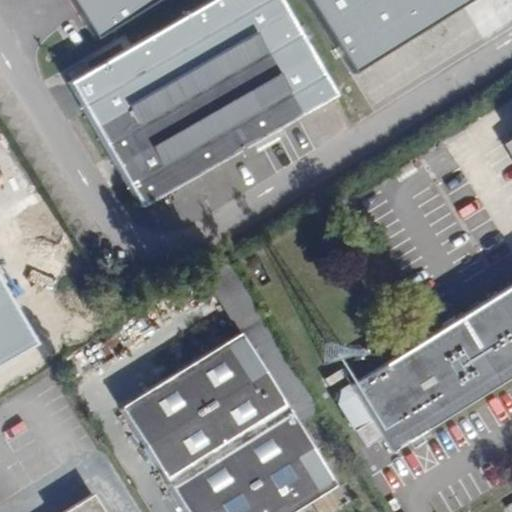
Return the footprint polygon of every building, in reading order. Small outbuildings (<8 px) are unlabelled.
[(207,0),(184,13),(65,82),(137,206),(297,113),(328,93),(276,0),(207,0)] [(74,0),(101,43),(168,0),(74,0)] [(302,0),(348,72),(464,0),(302,0)] [(511,133),(508,136),(511,141),(511,281),(350,384),(383,437),(391,450),(414,435),(511,373),(511,133)] [(292,511),(333,488),(294,423),(316,409),(230,264),(206,280),(239,336),(175,374),(160,382),(121,405),(185,511),(292,511)] [(153,371),(160,382),(175,374),(168,362),(153,371)] [(366,446),(383,437),(350,384),(341,390),(338,403),(366,446)] [(101,511),(91,495),(63,511),(101,511)]
